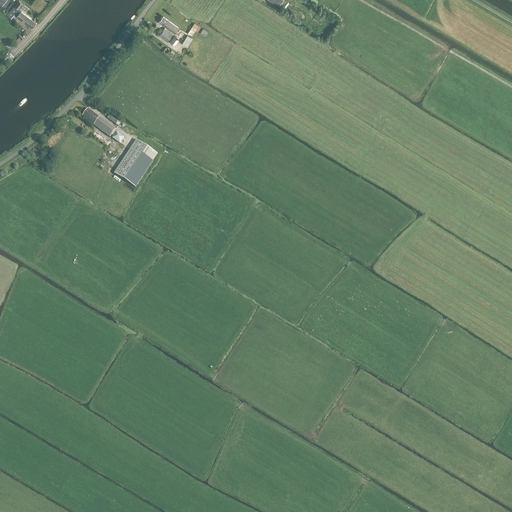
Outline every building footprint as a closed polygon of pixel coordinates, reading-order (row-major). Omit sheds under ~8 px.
[(20,20),(24,14),(21,12),(18,9),(22,4),(19,1),(15,6),(6,15),(11,19),(14,15),(16,17),(20,20)] [(29,18),(24,14),(20,20),(25,24),(29,18)] [(175,34),(179,28),(163,17),(159,22),(175,34)] [(37,24),(33,21),(29,27),(28,28),(31,30),(32,29),(37,24)] [(173,34),(164,28),(159,36),(167,42),(173,34)] [(175,45),(179,40),(174,36),(170,42),(175,45)] [(100,118),(99,118),(88,109),(82,117),(94,125),(94,126),(110,138),(116,130),(100,118)] [(118,123),(119,121),(110,115),(107,119),(116,125),(118,123)] [(108,140),(95,131),(93,135),(105,144),(108,146),(111,142),(108,140)] [(120,144),(124,138),(117,132),(112,138),(120,144)] [(141,135),(119,168),(139,182),(162,149),(141,135)]
